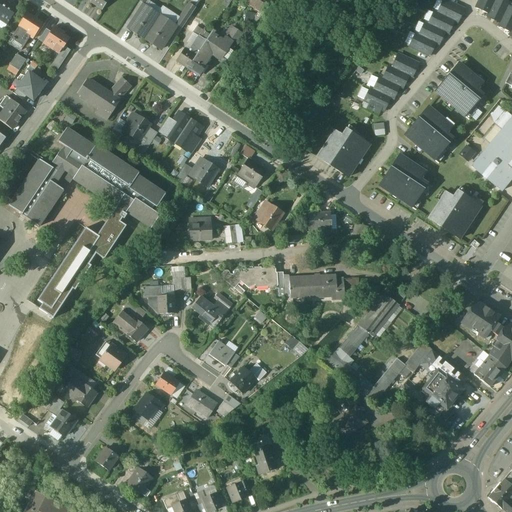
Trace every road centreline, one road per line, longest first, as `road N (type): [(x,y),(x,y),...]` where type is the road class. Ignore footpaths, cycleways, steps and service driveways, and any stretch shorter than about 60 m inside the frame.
road 1 (residential): [(95,34),(348,197)]
road 2 (residential): [(348,197),(390,147),(396,107),(468,21),(480,21),(511,47)]
road 3 (residential): [(348,197),(511,310)]
road 4 (residential): [(0,165),(95,34)]
road 5 (residential): [(133,511),(0,424)]
road 6 (tertiary): [(309,511),(436,495)]
